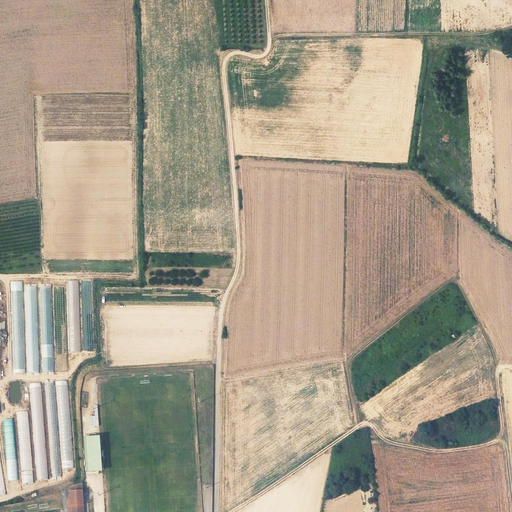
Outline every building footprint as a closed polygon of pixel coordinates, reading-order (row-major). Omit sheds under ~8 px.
[(81,352),(78,280),(66,281),(69,353),(81,352)] [(25,374),(23,281),(11,282),(13,374),(25,374)] [(68,373),(65,285),(52,286),(56,373),(68,373)] [(54,373),(52,286),(39,286),(42,373),(54,373)] [(25,287),(27,373),(39,373),(37,287),(25,287)] [(74,468),(68,380),(58,381),(64,469),(74,468)] [(54,382),(46,383),(52,479),(62,478),(60,450),(58,451),(54,382)] [(48,480),(41,383),(30,383),(36,480),(48,480)] [(90,427),(100,426),(99,405),(95,406),(95,416),(90,416),(90,427)] [(28,411),(17,412),(21,484),(33,484),(28,411)] [(18,471),(17,471),(13,419),(3,420),(7,481),(18,481),(18,471)] [(100,472),(98,438),(84,439),(87,473),(100,472)] [(81,511),(81,500),(84,500),(83,485),(69,489),(70,511),(81,511)]
